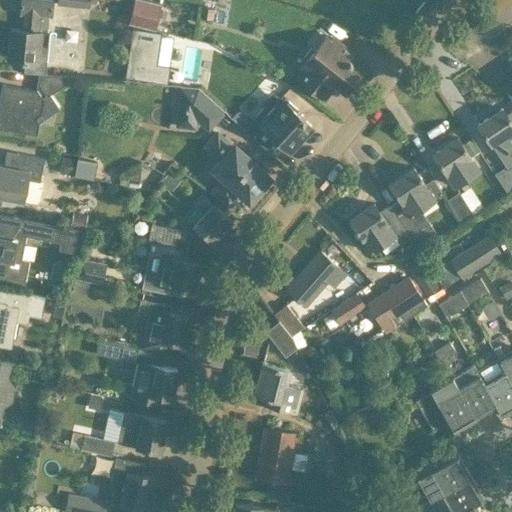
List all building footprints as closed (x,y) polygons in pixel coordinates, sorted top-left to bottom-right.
[(36,73),(45,73),(50,31),(48,31),(49,15),(51,15),(52,1),(45,0),(22,0),(21,12),(24,13),(22,29),(11,28),(8,57),(21,58),(21,60),(25,60),(24,71),(36,73)] [(133,0),(128,23),(154,30),(161,3),(148,0),(133,0)] [(132,27),(125,76),(167,83),(170,65),(157,63),(162,32),(132,27)] [(356,75),(361,69),(365,63),(355,55),(331,37),(329,40),(323,36),(298,68),(301,70),(296,78),(322,98),(334,83),(344,91),(348,86),(351,88),(359,78),(356,75)] [(0,101),(0,124),(2,127),(17,130),(35,133),(37,134),(44,98),(66,83),(67,75),(45,73),(36,73),(33,89),(22,86),(2,83),(0,93),(0,95),(2,99),(2,100),(0,101)] [(208,128),(224,111),(199,88),(181,87),(179,109),(195,110),(194,115),(208,128)] [(264,106),(242,128),(259,143),(274,156),(283,146),(289,151),(312,126),(296,112),(298,110),(288,102),(286,103),(280,97),(269,109),(264,105),(264,106)] [(489,117),(478,124),(490,142),(491,143),(500,155),(503,161),(506,165),(511,160),(511,155),(511,153),(511,152),(511,107),(505,112),(502,108),(500,109),(499,107),(495,106),(488,111),(487,115),(489,117)] [(232,146),(217,132),(209,141),(217,148),(214,152),(221,158),(213,168),(224,177),(211,192),(225,204),(238,190),(249,200),(253,194),(257,197),(268,185),(265,182),(270,176),(257,164),(248,155),(247,156),(234,144),(232,146)] [(478,168),(457,138),(433,153),(446,172),(454,184),(478,168)] [(0,194),(36,201),(39,199),(42,182),(39,181),(44,156),(16,151),(14,166),(0,163),(0,194)] [(507,193),(511,189),(511,160),(506,165),(494,173),(507,193)] [(424,184),(413,167),(389,183),(402,202),(403,202),(411,214),(442,193),(432,179),(424,184)] [(446,199),(461,223),(473,215),(470,209),(461,195),(458,191),(446,199)] [(231,219),(215,205),(214,204),(203,194),(195,203),(206,212),(194,225),(212,241),(231,219)] [(406,233),(399,222),(398,223),(388,208),(379,213),(373,205),(349,221),(362,241),(362,240),(370,252),(394,236),(396,239),(405,233),(406,233)] [(58,250),(77,253),(82,229),(25,218),(0,213),(0,267),(4,268),(3,276),(25,281),(29,259),(22,258),(26,236),(59,242),(58,250)] [(439,238),(429,224),(420,230),(410,215),(399,222),(406,233),(405,233),(418,252),(439,238)] [(191,231),(151,223),(148,238),(187,247),(188,247),(191,231)] [(451,259),(462,276),(499,251),(488,234),(451,259)] [(165,292),(182,296),(184,289),(194,291),(196,279),(199,278),(201,269),(199,266),(200,262),(184,259),(187,247),(148,238),(145,252),(148,253),(145,270),(157,273),(155,283),(167,285),(165,292)] [(345,272),(339,267),(320,251),(288,288),(306,304),(328,279),(335,285),(345,272)] [(73,277),(100,283),(105,263),(78,257),(73,277)] [(409,277),(379,296),(367,304),(384,331),(427,303),(422,296),(421,296),(409,277)] [(479,277),(459,289),(468,303),(488,291),(479,277)] [(74,279),(72,291),(86,294),(89,282),(74,279)] [(0,339),(1,335),(14,337),(17,321),(22,322),(23,314),(30,315),(34,293),(0,287),(0,339)] [(468,303),(459,289),(460,290),(438,303),(446,317),(468,303)] [(356,292),(330,310),(339,324),(365,306),(356,292)] [(182,344),(188,315),(169,312),(171,305),(140,298),(138,312),(149,314),(145,335),(133,333),(131,345),(141,347),(141,348),(163,352),(165,353),(168,341),(182,344)] [(304,327),(286,304),(274,313),(279,320),(291,335),(304,327)] [(291,335),(279,320),(265,330),(285,355),(296,347),(291,335)] [(109,341),(106,355),(139,362),(132,396),(160,402),(161,394),(171,396),(177,368),(161,365),(163,352),(146,349),(141,348),(141,347),(131,345),(109,341)] [(449,341),(436,349),(434,351),(439,360),(442,358),(455,350),(449,341)] [(511,352),(501,360),(507,370),(511,379),(511,352)] [(0,418),(3,405),(0,401),(0,384),(8,380),(11,363),(0,361),(0,418)] [(296,413),(303,388),(285,383),(289,370),(263,363),(255,392),(267,396),(265,405),(296,413)] [(485,383),(477,368),(476,369),(473,365),(452,376),(476,416),(496,404),(497,404),(496,404),(497,403),(485,383)] [(511,379),(507,370),(505,371),(485,383),(497,403),(496,404),(497,404),(496,404),(503,416),(504,416),(502,413),(509,408),(511,409),(511,379)] [(476,416),(452,376),(429,389),(431,391),(416,400),(433,430),(435,429),(434,428),(448,420),(454,429),(476,416)] [(318,416),(326,430),(337,424),(329,410),(318,416)] [(166,420),(123,411),(116,441),(160,450),(166,420)] [(307,454),(293,452),(296,434),(265,428),(257,475),(287,481),(290,468),(304,471),(307,454)] [(111,455),(114,441),(83,434),(81,443),(80,448),(111,455)] [(449,450),(413,471),(429,500),(434,497),(470,475),(458,454),(453,457),(449,450)] [(144,463),(116,457),(110,483),(114,484),(111,500),(122,502),(122,503),(147,508),(154,477),(141,474),(144,463)] [(483,497),(470,475),(434,497),(439,505),(436,507),(438,511),(457,511),(475,502),(483,497)] [(280,480),(277,499),(289,501),(292,482),(280,480)] [(64,511),(105,511),(107,501),(68,493),(64,511)] [(387,511),(375,494),(356,507),(359,511),(387,511)] [(393,503),(397,511),(407,511),(410,511),(402,498),(393,503)] [(480,511),(475,502),(457,511),(480,511)] [(280,511),(281,510),(262,507),(262,506),(236,503),(234,511),(280,511)]
